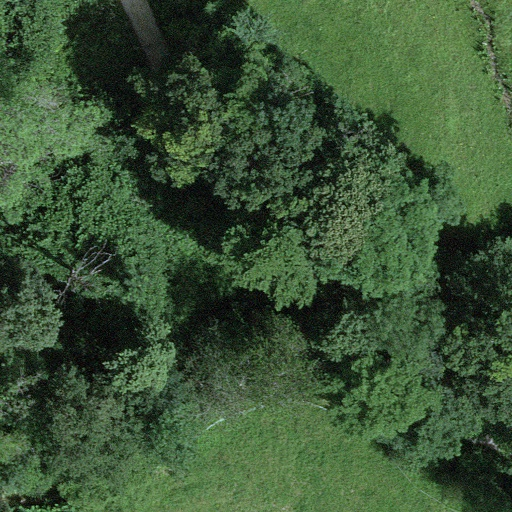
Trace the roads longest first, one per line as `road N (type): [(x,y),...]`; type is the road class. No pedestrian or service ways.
road 1 (unclassified): [(134,0),(227,196),(338,340),(404,387),(511,434)]
road 2 (track): [(0,498),(51,495),(89,481),(212,382),(338,340)]
